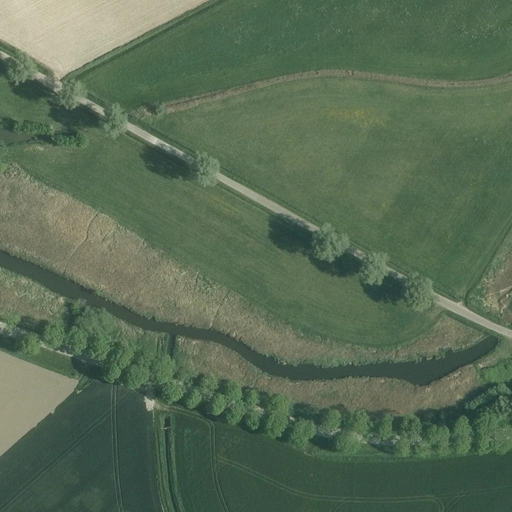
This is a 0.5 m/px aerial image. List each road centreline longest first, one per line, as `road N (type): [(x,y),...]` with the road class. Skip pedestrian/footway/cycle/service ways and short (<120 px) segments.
road 1 (unclassified): [(511,334),(0,54)]
road 2 (unclassified): [(511,433),(373,439),(301,426),(0,327)]
